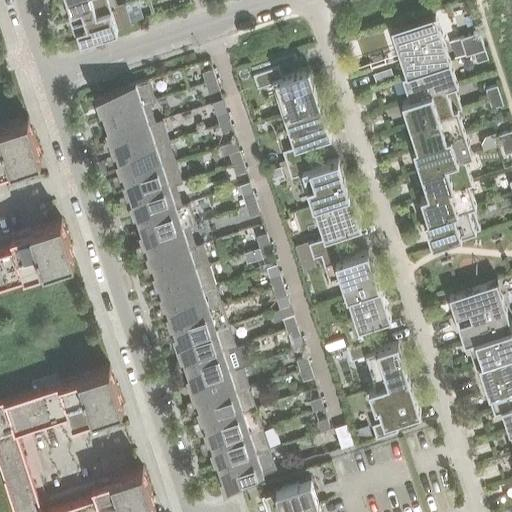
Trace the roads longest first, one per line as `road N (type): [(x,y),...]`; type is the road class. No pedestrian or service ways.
road 1 (residential): [(315,0),(481,511)]
road 2 (residential): [(183,511),(41,73)]
road 3 (residential): [(297,0),(41,73)]
